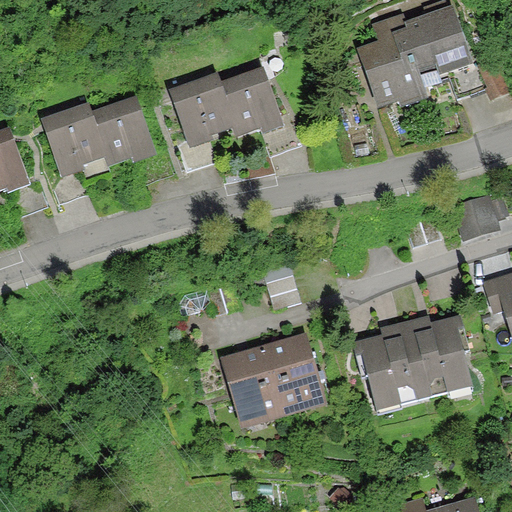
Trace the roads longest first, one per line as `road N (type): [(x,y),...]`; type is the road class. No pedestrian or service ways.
road 1 (residential): [(511,147),(158,223),(0,272)]
road 2 (residential): [(211,341),(511,241)]
